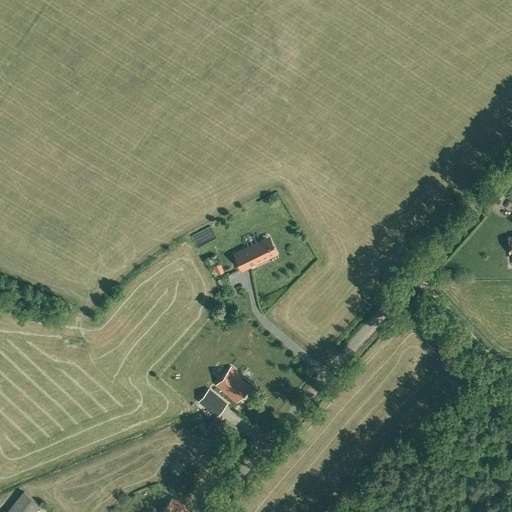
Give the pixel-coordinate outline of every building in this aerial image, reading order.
[(266,237),(234,252),(242,268),(269,255),(266,249),(271,247),(266,237)] [(210,320),(188,347),(181,341),(158,368),(161,370),(155,377),(160,381),(145,398),(156,407),(155,409),(167,419),(233,340),(210,320)] [(237,402),(253,383),(231,366),(216,385),(237,402)] [(214,392),(203,405),(216,415),(227,402),(214,392)] [(203,421),(198,426),(206,434),(210,429),(203,421)] [(6,511),(33,511),(39,505),(22,492),(6,511)] [(172,511),(192,511),(194,510),(179,501),(172,511)]
